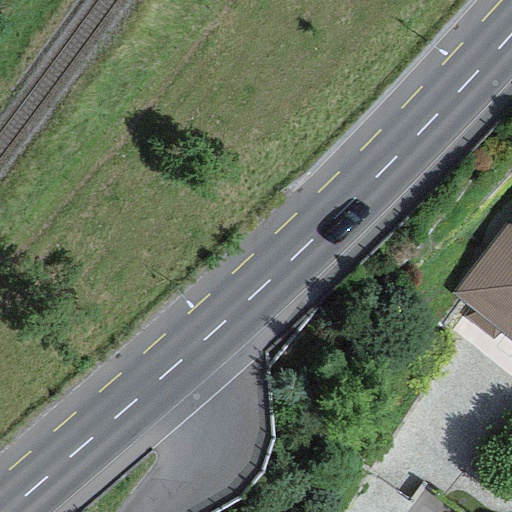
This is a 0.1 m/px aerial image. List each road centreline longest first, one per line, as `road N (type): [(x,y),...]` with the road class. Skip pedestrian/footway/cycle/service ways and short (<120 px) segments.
road 1 (primary): [(511,23),(308,230),(169,353)]
road 2 (primary): [(169,353),(0,505)]
road 3 (residential): [(169,353),(210,414),(215,442),(203,475),(158,511)]
road 4 (residential): [(428,511),(463,460),(511,423)]
